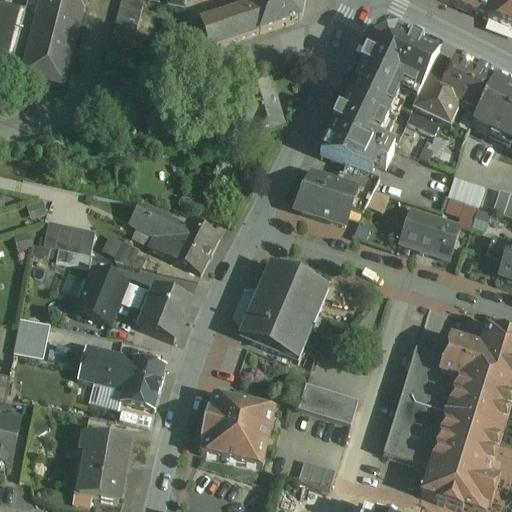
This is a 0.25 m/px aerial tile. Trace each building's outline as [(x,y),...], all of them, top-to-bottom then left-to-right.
[(87,0),(30,0),(27,13),(20,12),(4,75),(22,79),(22,80),(64,91),(83,13),(84,14),(87,0)] [(144,4),(126,0),(121,0),(105,65),(127,70),(144,4)] [(169,0),(168,8),(184,11),(185,0),(169,0)] [(233,0),(241,2),(241,0),(256,0),(268,3),(266,9),(260,7),(200,26),(209,52),(299,22),(300,23),(304,0),(233,0)] [(437,0),(487,21),(495,0),(437,0)] [(511,0),(495,0),(487,21),(486,23),(511,32),(511,0)] [(394,47),(378,39),(357,84),(388,98),(388,97),(402,103),(410,85),(424,91),(439,60),(439,59),(397,40),(394,47)] [(494,84),(439,60),(424,91),(413,115),(439,127),(450,132),(460,109),(467,112),(465,117),(475,122),(494,84)] [(240,95),(206,105),(218,146),(252,136),(252,138),(284,129),(270,83),(239,93),(240,95)] [(511,93),(494,84),(475,122),(472,129),(511,149),(511,93)] [(395,124),(348,102),(320,160),(344,170),(345,168),(372,179),(378,168),(386,171),(395,153),(384,148),(395,124)] [(166,106),(142,112),(150,141),(175,135),(166,106)] [(439,127),(413,115),(407,127),(434,139),(439,127)] [(379,184),(346,171),(341,187),(357,192),(350,216),(362,220),(379,184)] [(341,187),(312,177),(297,210),(300,216),(345,230),(350,216),(357,192),(341,187)] [(484,191),(454,181),(447,201),(478,211),(484,191)] [(510,197),(499,194),(492,215),(503,219),(510,197)] [(387,215),(393,201),(379,195),(373,210),(387,215)] [(511,197),(510,197),(503,219),(511,222),(511,197)] [(42,205),(27,210),(30,222),(46,217),(42,205)] [(476,212),(465,208),(458,229),(469,233),(476,212)] [(185,230),(148,210),(139,209),(129,228),(155,241),(149,252),(201,278),(220,240),(188,224),(185,230)] [(459,232),(411,216),(401,248),(449,264),(459,232)] [(95,236),(48,226),(43,249),(90,259),(95,236)] [(29,237),(14,240),(18,255),(32,251),(29,237)] [(508,248),(492,243),(486,262),(502,267),(508,248)] [(511,249),(508,248),(502,267),(498,280),(511,284),(511,249)] [(329,294),(270,269),(239,341),(298,366),(329,294)] [(118,285),(94,275),(77,317),(109,330),(124,295),(119,293),(116,291),(118,285)] [(172,297),(157,292),(156,292),(147,315),(140,333),(174,347),(190,305),(189,304),(172,297)] [(192,300),(174,292),(172,297),(189,304),(190,300),(191,301),(192,300)] [(49,330),(20,324),(13,357),(42,364),(49,330)] [(479,351),(450,342),(444,362),(439,380),(456,385),(429,473),(421,500),(436,505),(435,507),(452,511),(488,511),(489,511),(490,511),(499,484),(497,484),(499,476),(500,474),(492,472),(511,408),(511,338),(495,333),(495,335),(485,332),(479,351)] [(166,371),(87,351),(78,384),(123,395),(120,407),(154,416),(166,371)] [(416,354),(383,459),(429,473),(456,385),(439,380),(444,362),(416,354)] [(8,380),(0,378),(0,403),(4,404),(8,380)] [(344,400),(306,388),(299,413),(336,425),(344,400)] [(194,456),(260,471),(274,414),(208,398),(194,456)] [(344,400),(336,425),(351,429),(359,404),(344,400)] [(47,423),(33,423),(30,436),(39,438),(50,432),(47,423)] [(19,429),(0,425),(0,474),(10,477),(19,429)] [(128,445),(85,438),(81,457),(86,458),(79,500),(118,507),(125,465),(125,464),(128,445)] [(147,448),(137,446),(136,447),(128,445),(125,464),(144,467),(147,448)] [(26,450),(19,486),(31,488),(38,453),(26,450)] [(336,475),(304,465),(298,485),(330,495),(336,475)]
